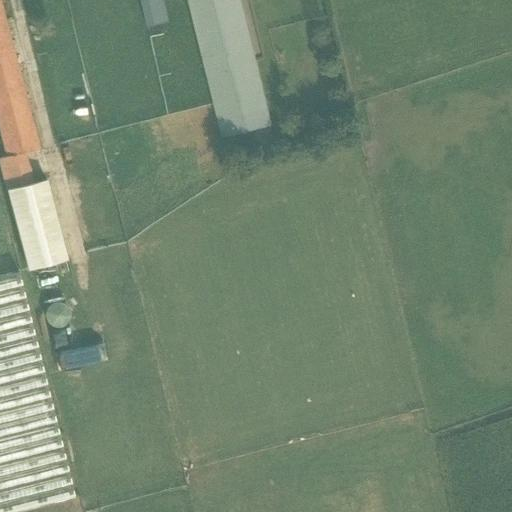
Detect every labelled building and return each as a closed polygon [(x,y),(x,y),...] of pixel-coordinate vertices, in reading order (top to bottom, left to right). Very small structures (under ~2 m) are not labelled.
[(168,21),(163,0),(141,0),(147,26),(168,21)] [(189,0),(223,137),(270,126),(238,0),(189,0)] [(0,5),(0,127),(7,156),(38,148),(0,5)] [(328,123),(314,114),(306,126),(321,135),(328,123)] [(0,511),(8,511),(74,496),(18,271),(0,275),(0,511)]
